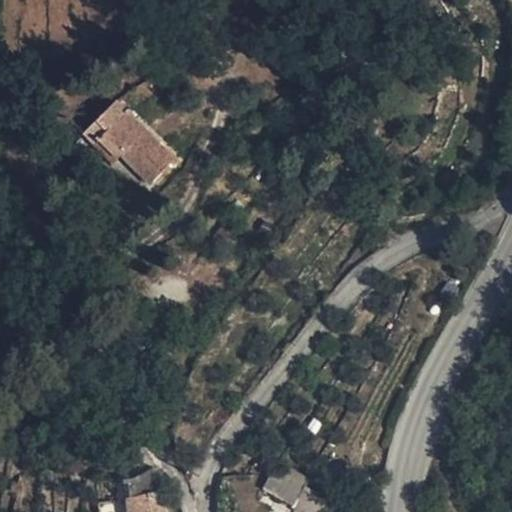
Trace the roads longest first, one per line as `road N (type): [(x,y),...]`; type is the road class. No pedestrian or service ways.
road 1 (residential): [(209,511),(218,453),(367,272),(441,234),(511,218)]
road 2 (tertiary): [(511,249),(456,343),(414,442),(405,511)]
